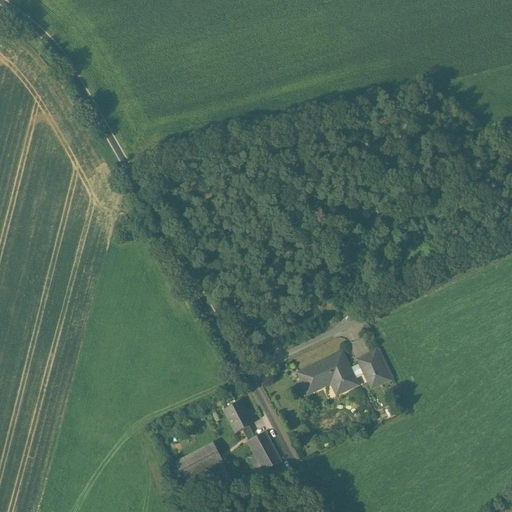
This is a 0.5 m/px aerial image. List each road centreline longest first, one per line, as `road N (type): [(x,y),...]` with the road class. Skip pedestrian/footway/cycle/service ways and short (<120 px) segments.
road 1 (unclassified): [(0,1),(64,59),(247,372)]
road 2 (unclassified): [(247,372),(511,245)]
road 3 (unclassified): [(247,372),(319,511)]
